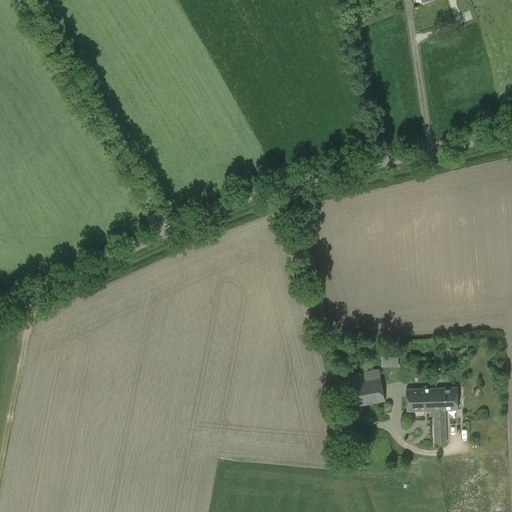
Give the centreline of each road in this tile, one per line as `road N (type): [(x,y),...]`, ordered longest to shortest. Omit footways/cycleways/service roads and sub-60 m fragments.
road 1 (tertiary): [(0,307),(218,212),(511,133)]
road 2 (unknown): [(294,188),(343,399),(384,415)]
